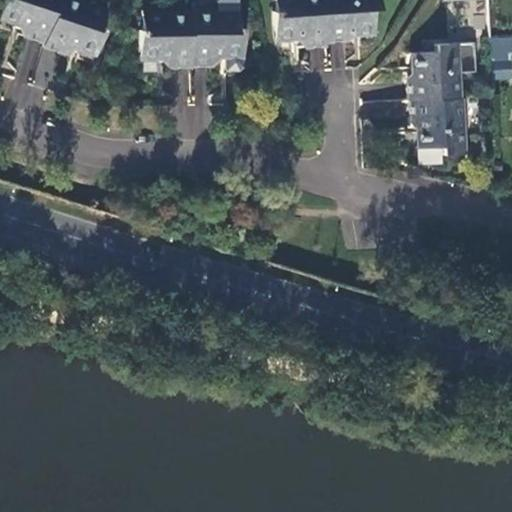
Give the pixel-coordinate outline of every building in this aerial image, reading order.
[(27,36),(45,41),(58,0),(5,0),(0,18),(0,26),(13,31),(15,26),(28,31),(27,36)] [(90,0),(86,2),(79,0),(58,0),(45,41),(43,46),(63,53),(65,48),(78,53),(77,57),(92,62),(104,26),(101,26),(106,10),(96,6),(92,0),(90,0)] [(305,48),(327,47),(326,43),(323,0),(274,0),(275,11),(272,12),(274,41),(296,40),(305,48)] [(376,0),(323,0),(326,43),(347,41),(351,36),(358,36),(374,34),(370,9),(377,10),(376,0)] [(215,9),(189,10),(190,65),(211,65),(211,59),(225,58),(226,64),(242,64),(241,26),(238,26),(238,9),(228,9),(221,3),(215,9)] [(169,66),(190,66),(190,65),(189,10),(141,11),(140,28),(137,29),(138,67),(153,66),(154,61),(169,61),(169,66)] [(492,79),(511,78),(511,37),(511,35),(490,36),(492,79)] [(473,71),(472,42),(433,43),(433,51),(404,52),(405,68),(406,99),(408,99),(457,97),(456,72),(473,71)] [(438,146),(439,153),(461,153),(459,97),(457,97),(408,99),(410,147),(438,146)]
